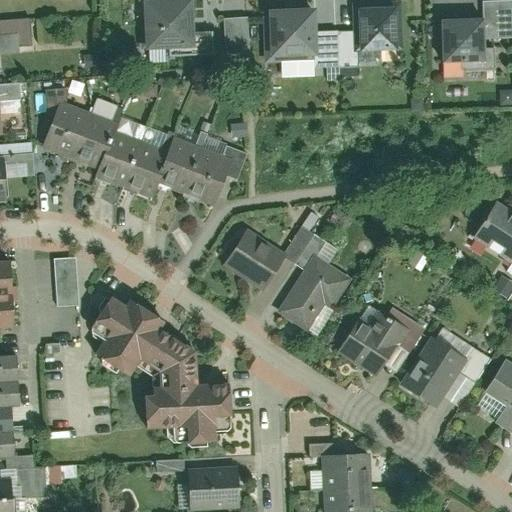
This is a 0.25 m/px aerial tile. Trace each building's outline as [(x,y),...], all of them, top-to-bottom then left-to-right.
[(188,0),(138,0),(141,51),(169,50),(170,58),(210,55),(209,33),(191,34),(188,0)] [(481,18),(436,20),(438,65),(483,63),(482,42),(511,41),(510,1),(481,3),(481,18)] [(355,30),(334,31),(335,59),(390,56),(388,5),(354,6),(355,30)] [(311,11),(264,13),(266,62),(335,59),(334,31),(312,32),(311,11)] [(246,17),(222,18),(224,55),(248,54),(246,17)] [(155,184),(212,205),(229,161),(169,139),(163,155),(112,136),(116,125),(64,105),(48,149),(96,167),(91,180),(149,201),(155,184)] [(511,215),(499,207),(476,241),(511,264),(511,263),(511,215)] [(240,235),(221,266),(262,290),(280,259),(240,235)] [(314,255),(277,312),(306,332),(323,306),(330,311),(351,279),(314,255)] [(54,307),(77,306),(75,257),(51,258),(54,307)] [(0,325),(13,325),(10,259),(0,259),(0,325)] [(102,332),(87,353),(122,377),(134,359),(155,374),(155,390),(137,391),(138,418),(171,416),(172,439),(202,438),(202,420),(222,419),(221,382),(188,384),(186,350),(151,326),(154,322),(125,302),(120,308),(105,297),(88,322),(102,332)] [(337,354),(373,378),(389,355),(382,351),(399,326),(380,313),(365,335),(355,329),(337,354)] [(430,339),(397,385),(430,408),(463,362),(430,339)] [(0,455),(9,455),(5,407),(15,406),(11,360),(0,360),(0,455)] [(473,407),(511,431),(511,370),(500,363),(473,407)] [(365,453),(320,455),(322,489),(366,487),(365,453)] [(240,507),(238,469),(190,471),(192,509),(240,507)] [(0,483),(0,511),(8,511),(8,483),(0,483)] [(366,511),(366,487),(322,489),(322,511),(366,511)]
